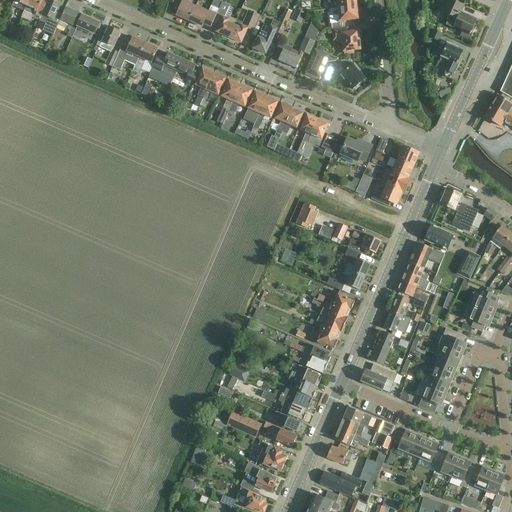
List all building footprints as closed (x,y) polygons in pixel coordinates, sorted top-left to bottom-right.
[(13,6),(25,11),(29,0),(15,0),(15,1),(13,6)] [(29,0),(25,11),(34,15),(33,18),(40,21),(48,3),(43,0),(29,0)] [(49,0),(48,3),(40,21),(47,24),(44,31),(54,35),(58,25),(59,24),(53,22),(57,15),(61,6),(49,0)] [(333,1),(333,9),(339,9),(339,8),(356,6),(355,0),(328,0),(328,1),(333,1)] [(477,21),(468,17),(460,13),(463,5),(451,0),(448,0),(443,13),(450,17),(447,24),(463,32),(461,36),(468,39),(470,35),(470,36),(477,21)] [(196,6),(183,1),(181,5),(176,15),(189,21),(196,6)] [(219,10),(216,16),(222,19),(216,32),(229,38),(237,20),(230,17),(228,20),(225,18),(230,6),(222,3),(219,10)] [(237,20),(229,38),(241,43),(248,29),(254,32),(265,6),(262,5),(258,15),(249,11),(243,23),(237,20)] [(196,6),(189,21),(202,27),(204,24),(211,28),(216,16),(219,10),(212,6),(209,12),(196,6)] [(332,24),(332,29),(345,28),(344,22),(346,22),(346,21),(358,19),(356,6),(339,8),(339,9),(340,23),(332,24)] [(74,25),(75,23),(79,14),(66,8),(59,24),(58,25),(66,28),(69,23),(74,25)] [(306,13),(297,9),(292,19),(301,24),(306,13)] [(82,15),(78,24),(77,27),(78,27),(74,37),(78,38),(81,38),(84,30),(95,34),(98,29),(100,30),(103,25),(100,23),(82,15)] [(261,32),(257,40),(253,49),(266,54),(276,32),(281,35),(286,23),(289,18),(283,15),(281,21),(280,20),(278,25),(273,23),(271,26),(265,24),(261,32)] [(113,50),(117,42),(121,32),(109,27),(104,38),(100,47),(111,52),(106,64),(113,67),(119,53),(113,50)] [(72,38),(76,30),(72,28),(68,36),(72,38)] [(345,28),(332,29),(334,42),(336,41),(343,46),(344,54),(352,53),(352,50),(360,49),(359,39),(361,39),(360,32),(347,33),(346,34),(345,28)] [(439,42),(443,35),(433,30),(430,38),(439,42)] [(305,38),(299,52),(292,50),(291,53),(283,50),(279,61),(296,69),(303,53),(309,55),(315,42),(313,41),(315,37),(309,34),(307,39),(305,38)] [(100,47),(104,38),(98,35),(94,44),(100,47)] [(135,66),(145,43),(132,38),(126,52),(127,52),(126,56),(119,53),(113,67),(119,70),(124,60),(135,66)] [(459,48),(450,44),(441,40),(438,47),(444,50),(436,67),(446,71),(445,73),(445,77),(449,79),(452,76),(455,71),(456,71),(462,58),(460,58),(463,52),(458,49),(459,48)] [(139,74),(141,68),(145,60),(152,63),(158,49),(145,43),(135,66),(133,71),(139,74)] [(338,59),(315,49),(304,73),(306,74),(305,75),(312,77),(318,79),(318,78),(320,79),(321,77),(327,63),(337,61),(338,59)] [(153,69),(161,72),(164,66),(167,67),(165,73),(173,77),(181,59),(168,54),(167,57),(159,54),(153,69)] [(181,59),(173,77),(175,78),(174,79),(192,88),(198,76),(193,73),(196,66),(181,59)] [(341,75),(353,90),(365,80),(357,70),(359,69),(354,64),(353,65),(349,60),(341,61),(348,69),(341,75)] [(511,66),(500,93),(511,98),(511,66)] [(332,70),(325,67),(321,77),(328,80),(332,70)] [(194,105),(199,107),(200,108),(201,106),(200,106),(215,74),(203,69),(196,85),(202,87),(198,96),(194,105)] [(215,74),(200,106),(201,106),(206,108),(213,92),(218,95),(225,79),(215,74)] [(218,121),(223,123),(224,123),(228,114),(241,86),(229,81),(222,96),(228,99),(218,121)] [(252,91),(241,86),(228,114),(234,116),(239,104),(245,107),(252,91)] [(253,129),(254,127),(267,98),(256,93),(249,108),(255,111),(247,127),(253,129)] [(491,107),(511,118),(511,103),(498,96),(491,107)] [(259,130),(261,124),(265,115),(271,118),(278,103),(267,98),(254,127),(258,130),(259,130)] [(282,104),(278,113),(275,119),(281,122),(275,137),(280,139),(293,109),(282,104)] [(511,118),(491,107),(485,117),(502,126),(504,123),(511,127),(511,118)] [(297,128),(299,123),(303,114),(293,109),(280,139),(284,141),(287,133),(288,133),(291,126),(297,128)] [(297,154),(302,156),(318,120),(307,115),(300,131),(307,133),(304,140),(303,140),(297,154)] [(322,140),(325,134),(329,124),(318,120),(302,156),(307,158),(313,144),(316,137),(322,140)] [(333,153),(339,139),(327,134),(322,148),(333,153)] [(366,162),(369,156),(373,146),(363,142),(361,145),(347,139),(343,148),(341,154),(358,162),(359,159),(366,162)] [(382,154),(384,151),(388,141),(381,139),(378,148),(376,151),(382,154)] [(270,141),(267,147),(275,150),(277,145),(270,141)] [(398,160),(413,167),(418,154),(403,148),(398,146),(396,151),(401,153),(398,160)] [(408,179),(413,167),(398,160),(392,173),(409,179),(408,179)] [(403,192),(409,179),(392,173),(387,170),(381,182),(387,185),(403,192)] [(344,187),(355,192),(361,180),(354,177),(352,183),(347,181),(344,187)] [(374,193),(371,199),(389,207),(391,202),(397,204),(402,192),(403,192),(387,185),(382,197),(374,193)] [(447,189),(440,205),(449,208),(458,212),(455,219),(453,225),(469,232),(469,231),(471,226),(473,221),(474,220),(478,211),(461,204),(460,207),(456,206),(461,195),(447,189)] [(315,208),(306,204),(298,225),(307,229),(308,225),(312,227),(318,213),(314,211),(315,208)] [(491,221),(496,215),(488,209),(484,216),(491,221)] [(339,224),(333,237),(341,241),(347,227),(339,224)] [(452,239),(454,235),(444,231),(442,230),(437,228),(438,227),(437,227),(437,228),(435,227),(435,226),(434,226),(432,225),(431,228),(429,231),(428,234),(427,237),(425,241),(427,241),(429,242),(435,245),(437,246),(443,248),(442,249),(443,249),(444,249),(445,250),(446,251),(446,250),(447,250),(448,248),(452,239)] [(503,246),(511,234),(501,226),(492,239),(503,246)] [(503,246),(511,253),(511,234),(503,246)] [(361,247),(367,250),(376,254),(381,242),(367,235),(361,247)] [(358,250),(361,244),(352,240),(349,246),(358,250)] [(436,277),(442,280),(447,266),(441,264),(445,254),(418,243),(409,263),(425,269),(428,260),(440,265),(436,277)] [(490,255),(494,247),(488,245),(483,257),(487,259),(489,255),(490,255)] [(293,248),(289,257),(300,262),(304,253),(293,248)] [(480,257),(468,252),(458,274),(469,280),(480,257)] [(502,264),(507,268),(511,261),(511,260),(507,257),(502,264)] [(353,273),(365,278),(371,265),(358,260),(355,266),(347,262),(346,264),(342,262),(339,267),(353,273)] [(429,277),(426,276),(422,274),(425,269),(409,263),(405,272),(427,282),(429,277)] [(507,268),(502,264),(497,271),(502,275),(507,268)] [(337,272),(350,278),(347,285),(360,291),(365,278),(353,273),(339,267),(337,272)] [(402,282),(416,288),(418,283),(426,286),(424,289),(436,294),(439,287),(433,284),(427,282),(405,272),(402,282)] [(439,287),(442,280),(436,277),(433,284),(439,287)] [(330,278),(327,285),(342,291),(345,284),(330,278)] [(416,288),(402,282),(398,291),(425,303),(428,296),(422,293),(421,296),(414,293),(416,288)] [(479,296),(474,308),(494,316),(496,310),(495,310),(497,304),(495,303),(497,297),(486,292),(483,298),(479,296)] [(331,301),(330,304),(348,312),(350,309),(351,310),(355,302),(345,298),(346,296),(339,293),(335,302),(331,301)] [(403,317),(406,310),(407,305),(410,300),(398,295),(391,312),(403,317)] [(314,298),(312,303),(317,305),(317,307),(320,308),(321,307),(323,308),(321,314),(325,316),(328,317),(345,325),(348,318),(346,317),(348,312),(330,304),(324,302),(314,298)] [(446,300),(443,308),(449,310),(452,303),(446,300)] [(425,320),(429,311),(421,308),(418,317),(425,320)] [(494,316),(474,308),(469,319),(474,321),(472,327),(471,327),(473,328),(483,332),(485,326),(488,327),(490,321),(491,322),(494,316)] [(412,337),(405,334),(409,325),(411,320),(403,317),(391,312),(384,328),(396,333),(394,337),(395,337),(410,343),(412,337)] [(311,319),(310,323),(313,325),(319,328),(320,327),(339,335),(340,332),(341,333),(345,325),(328,317),(325,316),(325,317),(320,315),(317,322),(311,319)] [(410,326),(416,330),(420,324),(414,320),(410,326)] [(464,323),(461,329),(471,333),(473,328),(471,327),(472,327),(464,323)] [(302,332),(311,336),(313,331),(305,327),(302,332)] [(319,328),(317,332),(321,334),(317,343),(325,346),(326,345),(335,348),(338,341),(336,340),(339,335),(320,327),(319,328)] [(249,329),(244,339),(256,344),(261,334),(249,329)] [(443,335),(439,345),(463,355),(465,350),(463,349),(466,344),(464,343),(466,337),(446,329),(444,335),(443,335)] [(395,337),(394,337),(383,332),(375,349),(388,355),(392,345),(395,337)] [(332,354),(323,350),(314,346),(312,350),(293,342),(291,347),(312,356),(328,363),(332,354)] [(439,345),(435,355),(439,357),(457,364),(459,359),(461,360),(463,355),(439,345)] [(375,349),(371,360),(383,365),(386,358),(388,355),(375,349)] [(300,358),(300,359),(294,356),(292,360),(298,363),(323,374),(328,363),(312,356),(310,362),(300,358)] [(439,357),(435,367),(454,375),(457,370),(455,369),(457,364),(439,357)] [(235,364),(230,375),(233,377),(238,379),(241,381),(246,370),(235,364)] [(363,384),(369,386),(370,385),(382,390),(387,380),(392,382),(396,374),(374,364),(370,372),(366,370),(361,381),(363,382),(363,384)] [(435,367),(431,377),(449,384),(451,379),(452,380),(454,375),(435,367)] [(322,376),(313,372),(307,369),(305,375),(302,374),(301,375),(289,370),(288,373),(300,378),(318,386),(322,376)] [(313,398),(318,386),(300,378),(288,373),(286,378),(292,381),(291,383),(295,385),(294,389),(298,392),(313,398)] [(233,377),(227,388),(233,390),(238,379),(233,377)] [(431,377),(427,387),(446,395),(448,390),(447,390),(449,384),(431,377)] [(427,387),(419,407),(434,413),(438,404),(440,405),(443,399),(444,400),(446,395),(427,387)] [(218,394),(231,399),(233,393),(221,388),(218,394)] [(308,409),(313,398),(298,392),(294,389),(293,390),(292,389),(289,395),(286,394),(286,395),(283,393),(281,397),(289,401),(308,409)] [(303,421),(308,409),(289,401),(281,397),(279,401),(282,403),(281,406),(283,406),(281,412),(303,421)] [(369,416),(348,408),(344,419),(365,427),(369,416)] [(302,423),(293,419),(275,411),(273,416),(278,417),(275,424),(283,427),(283,428),(298,434),(302,423)] [(233,413),(228,425),(256,437),(261,425),(233,413)] [(225,432),(228,425),(217,419),(213,427),(225,432)] [(344,419),(339,429),(370,441),(371,437),(362,433),(365,427),(344,419)] [(297,436),(288,432),(267,423),(265,427),(280,434),(277,440),(292,447),(297,436)] [(387,437),(391,438),(391,439),(395,429),(389,426),(385,434),(387,435),(387,437)] [(339,429),(335,440),(350,447),(353,440),(367,447),(370,441),(339,429)] [(410,454),(417,436),(418,434),(412,432),(412,433),(406,431),(405,434),(399,431),(394,442),(400,445),(399,449),(410,454)] [(391,438),(387,437),(377,432),(373,441),(375,441),(374,444),(382,447),(383,444),(387,446),(391,438)] [(410,454),(420,458),(428,439),(423,437),(422,438),(417,436),(410,454)] [(422,465),(435,470),(442,454),(436,451),(439,445),(433,442),(433,441),(428,439),(420,458),(424,460),(422,465)] [(264,464),(273,468),(283,472),(285,466),(284,466),(285,462),(287,457),(279,453),(280,450),(272,447),(273,445),(263,440),(261,446),(269,450),(267,454),(263,452),(260,459),(265,462),(264,464)] [(353,453),(342,448),(338,447),(337,449),(332,447),(327,458),(343,465),(345,459),(350,461),(353,453)] [(435,470),(452,477),(460,457),(455,455),(455,456),(449,454),(448,456),(442,454),(435,470)] [(195,455),(191,463),(201,466),(204,459),(195,455)] [(467,489),(471,479),(476,468),(470,465),(471,463),(465,460),(466,459),(460,457),(452,477),(463,481),(461,486),(467,489)] [(367,460),(360,477),(375,482),(380,470),(382,465),(367,460)] [(278,479),(269,474),(261,471),(262,469),(249,463),(245,472),(258,478),(255,485),(272,493),(273,491),(274,492),(276,487),(275,486),(276,484),(275,484),(278,479)] [(394,470),(383,466),(382,465),(380,470),(392,475),(394,470)] [(475,486),(486,491),(494,471),(489,469),(488,470),(483,468),(482,470),(476,468),(471,479),(477,482),(475,486)] [(494,471),(486,491),(497,495),(493,506),(499,509),(504,497),(497,495),(505,477),(499,475),(500,473),(494,471)] [(347,495),(352,497),(356,487),(360,488),(363,481),(374,485),(375,482),(360,477),(359,479),(343,473),(340,479),(324,472),(320,483),(347,495)] [(244,506),(255,510),(260,511),(267,511),(269,507),(267,506),(267,505),(264,504),(266,499),(256,496),(257,495),(249,492),(250,490),(242,487),(240,492),(248,495),(244,506)] [(231,491),(229,498),(242,502),(244,494),(231,491)] [(310,505),(326,511),(329,511),(331,508),(336,510),(338,504),(336,503),(339,496),(328,492),(325,499),(314,494),(310,505)] [(221,503),(234,507),(236,501),(223,496),(221,503)] [(355,511),(359,503),(355,501),(350,511),(355,511)]
